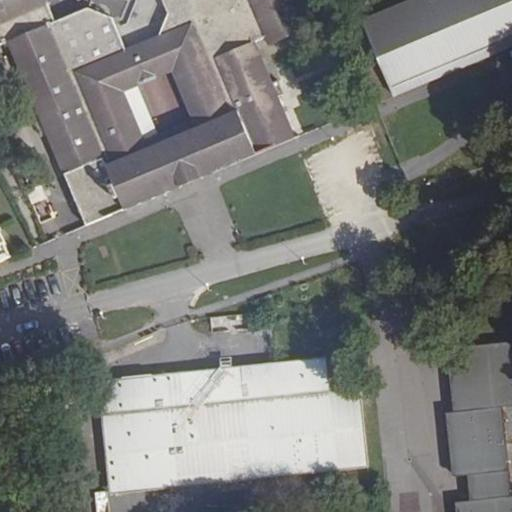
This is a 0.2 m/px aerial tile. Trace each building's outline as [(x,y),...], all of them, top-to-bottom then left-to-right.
[(35,124),(40,136),(46,133),(86,227),(191,183),(294,140),(275,99),(282,95),(276,82),(270,84),(253,44),(266,38),(269,45),(305,30),(292,0),(160,0),(167,15),(158,37),(125,50),(111,20),(87,7),(54,21),(45,0),(0,0),(0,43),(8,41),(41,121),(35,124)] [(409,80),(511,36),(511,0),(438,0),(434,2),(433,0),(412,0),(362,21),(380,64),(399,55),(409,80)] [(394,98),(511,48),(511,36),(409,80),(399,55),(380,64),(394,98)] [(0,262),(14,256),(9,244),(0,225),(0,262)] [(511,344),(448,349),(456,415),(449,417),(456,475),(469,474),(472,503),(458,504),(458,511),(511,511),(511,494),(503,407),(511,405),(511,344)] [(325,358),(104,377),(114,488),(367,465),(359,390),(329,392),(325,358)]
